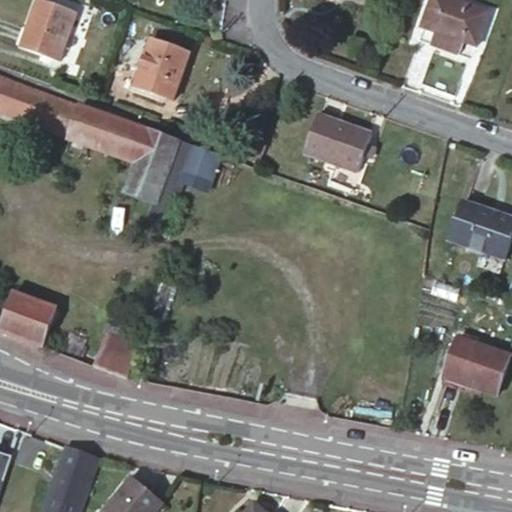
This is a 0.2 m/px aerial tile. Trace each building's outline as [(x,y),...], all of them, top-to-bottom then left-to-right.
[(56,55),(74,8),(52,0),(33,0),(18,40),(56,55)] [(474,44),(486,10),(460,0),(428,0),(420,24),(474,44)] [(188,49),(150,35),(132,80),(170,95),(188,49)] [(184,171),(194,143),(0,73),(0,106),(68,131),(67,136),(132,159),(121,189),(151,200),(143,224),(162,230),(184,171)] [(369,132),(317,113),(304,151),(356,169),(369,132)] [(208,179),(218,152),(194,143),(184,171),(208,179)] [(511,225),(511,218),(462,199),(448,239),(501,258),(511,225)] [(11,288),(0,315),(0,326),(42,343),(56,305),(11,288)] [(93,364),(124,376),(136,344),(133,342),(105,332),(93,364)] [(488,390),(502,352),(449,333),(435,371),(488,390)] [(78,511),(97,455),(66,442),(44,509),(51,511),(78,511)] [(151,511),(161,500),(132,476),(103,511),(151,511)] [(262,511),(252,503),(244,511),(262,511)]
